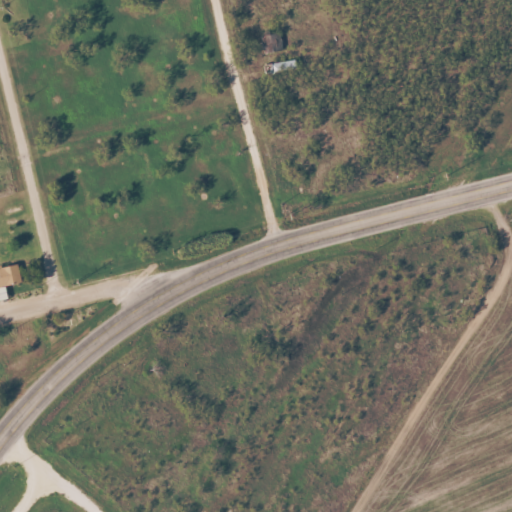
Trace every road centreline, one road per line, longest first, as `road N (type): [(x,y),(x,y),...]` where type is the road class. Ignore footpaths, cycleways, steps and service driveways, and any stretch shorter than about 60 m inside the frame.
road 1 (secondary): [(0,439),(40,390),(147,299),(279,242),(511,182)]
road 2 (residential): [(279,242),(218,0)]
road 3 (residential): [(58,299),(0,60)]
road 4 (residential): [(0,313),(130,284),(147,299)]
